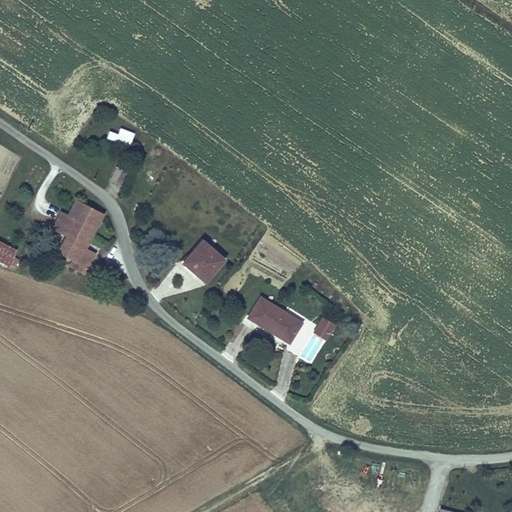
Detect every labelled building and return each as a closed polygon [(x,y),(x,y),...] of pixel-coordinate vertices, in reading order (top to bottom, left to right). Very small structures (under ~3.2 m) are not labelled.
[(108,129),(106,138),(130,145),(134,131),(119,126),(117,132),(108,129)] [(115,169),(109,181),(118,185),(124,173),(115,169)] [(53,233),(63,238),(81,206),(70,200),(53,233)] [(81,206),(63,238),(56,252),(87,268),(95,254),(86,250),(80,246),(92,223),(98,226),(106,211),(96,204),(92,210),(81,204),(81,206)] [(80,246),(86,250),(98,226),(92,223),(80,246)] [(198,243),(181,265),(203,283),(221,261),(198,243)] [(16,253),(0,244),(0,263),(8,267),(16,253)] [(250,319),(289,345),(283,354),(294,361),(311,333),(262,301),(250,319)] [(333,339),(337,333),(333,330),(329,336),(333,339)] [(340,343),(344,337),(337,333),(333,339),(340,343)] [(333,339),(329,345),(336,349),(340,343),(333,339)] [(312,362),(317,348),(306,345),(301,359),(312,362)] [(282,492),(274,501),(285,511),(294,511),(298,507),(282,492)]
